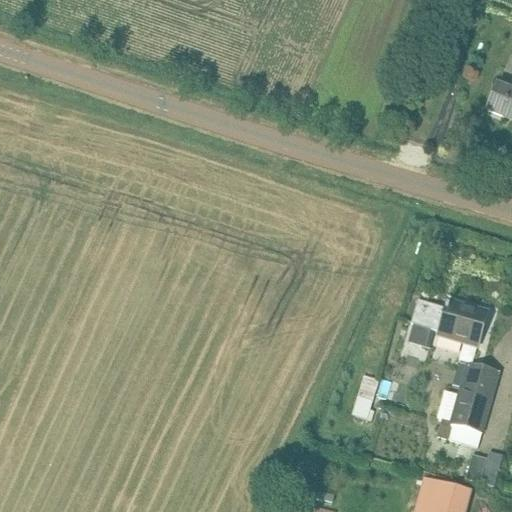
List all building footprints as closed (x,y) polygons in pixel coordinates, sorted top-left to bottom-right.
[(511,78),(507,91),(496,87),(486,113),(511,122),(511,78)] [(439,334),(438,335),(460,342),(460,344),(476,349),(486,316),(467,310),(466,308),(448,303),(445,310),(417,302),(411,325),(439,334)] [(457,395),(443,391),(437,418),(442,420),(436,436),(448,440),(452,427),(481,435),(498,375),(465,366),(457,395)] [(363,377),(356,397),(371,402),(380,382),(363,377)] [(475,457),(469,481),(483,485),(489,461),(475,457)] [(464,511),(471,490),(423,479),(414,511),(464,511)]
